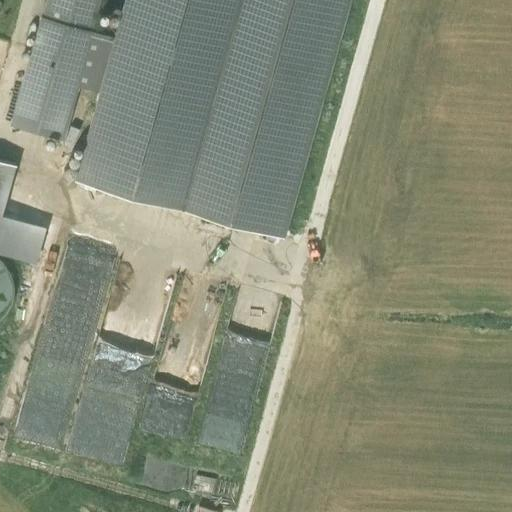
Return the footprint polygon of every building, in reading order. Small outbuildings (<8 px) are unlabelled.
[(74,179),(255,230),(318,0),(130,0),(120,38),(94,31),(102,0),(44,0),(31,51),(30,50),(9,124),(64,139),(87,55),(107,61),(74,179)] [(0,250),(33,258),(42,222),(0,212),(0,194),(9,159),(0,156),(0,250)] [(68,242),(56,289),(70,293),(72,286),(85,290),(80,308),(88,310),(91,299),(101,302),(105,287),(109,288),(118,255),(68,242)] [(13,294),(13,290),(13,285),(12,281),(11,277),(10,273),(8,270),(5,266),(3,263),(0,259),(0,319),(3,316),(5,313),(8,309),(10,306),(11,302),(12,298),(13,294)] [(113,289),(122,290),(125,271),(116,269),(113,289)]
